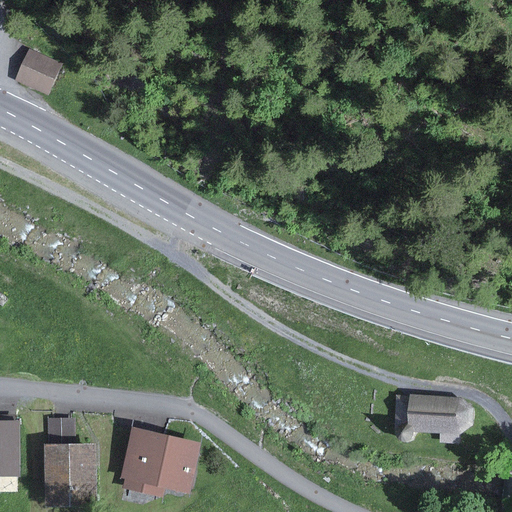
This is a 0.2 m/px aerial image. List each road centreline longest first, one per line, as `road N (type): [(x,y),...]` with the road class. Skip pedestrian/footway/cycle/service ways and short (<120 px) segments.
road 1 (track): [(511,447),(507,423),(469,391),(417,385),(316,349),(115,218),(0,162)]
road 2 (secondary): [(0,110),(244,244),(354,291),(511,338)]
road 3 (residential): [(0,392),(153,405),(206,419),(309,493),(352,511)]
